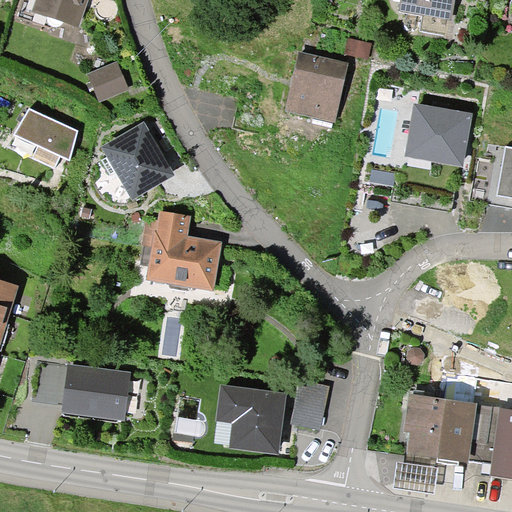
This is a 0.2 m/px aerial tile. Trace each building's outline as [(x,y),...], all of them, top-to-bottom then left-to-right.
[(21,0),(15,20),(48,31),(53,28),(55,22),(74,28),(83,0),(21,0)] [(445,38),(451,0),(407,0),(406,6),(422,9),(418,33),(445,38)] [(511,0),(498,0),(511,2),(511,9),(511,15),(511,0)] [(343,56),(360,60),(363,45),(346,41),(343,56)] [(344,68),(297,57),(285,111),(311,117),(309,126),(329,130),(333,112),(334,113),(344,68)] [(98,101),(124,90),(115,67),(88,78),(98,101)] [(267,106),(242,100),(234,132),(260,138),(267,106)] [(462,114),(407,106),(400,159),(455,167),(462,114)] [(58,159),(68,163),(76,133),(27,111),(4,149),(53,171),(58,159)] [(169,168),(142,121),(104,143),(132,190),(169,168)] [(511,151),(500,149),(489,198),(511,203),(511,151)] [(209,290),(216,246),(180,240),(183,218),(160,214),(156,236),(155,235),(152,249),(141,247),(138,263),(150,265),(147,280),(168,283),(167,287),(188,291),(188,287),(209,290)] [(0,329),(12,292),(0,287),(0,329)] [(64,406),(121,415),(127,372),(70,364),(64,406)] [(282,392),(221,384),(218,413),(235,415),(232,440),(275,446),(282,392)] [(314,430),(323,389),(300,384),(291,425),(314,430)] [(511,479),(511,412),(411,397),(406,431),(413,432),(410,454),(490,467),(489,476),(511,479)]
